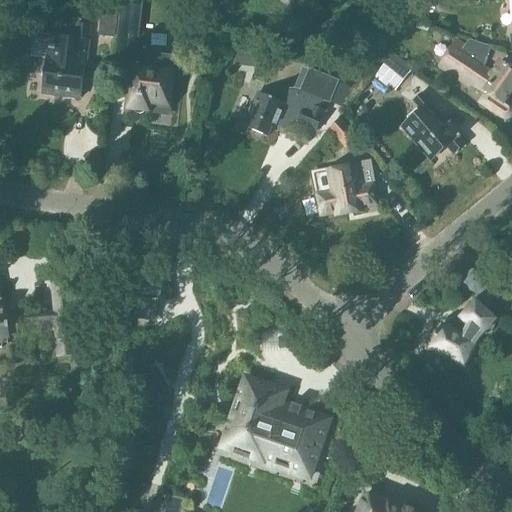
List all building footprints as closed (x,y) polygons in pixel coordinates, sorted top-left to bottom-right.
[(121,0),(113,66),(133,68),(128,108),(132,108),(132,109),(132,110),(133,110),(133,111),(133,112),(134,112),(134,113),(135,113),(136,114),(137,114),(138,114),(139,114),(140,114),(141,114),(142,114),(143,113),(144,113),(144,112),(145,111),(146,110),(149,110),(150,104),(168,106),(172,75),(180,76),(182,55),(175,54),(136,49),(140,18),(141,0),(121,0)] [(102,11),(99,35),(113,37),(116,13),(117,2),(104,1),(102,11)] [(45,58),(41,93),(64,96),(67,99),(73,100),(76,98),(80,99),(85,63),(84,63),(88,26),(77,24),(75,39),(52,37),(51,45),(49,45),(48,49),(51,50),(50,58),(45,58)] [(456,40),(439,65),(468,85),(470,83),(484,93),(477,104),(501,121),(503,121),(505,122),(507,122),(508,121),(510,121),(511,120),(511,119),(511,102),(505,98),(511,87),(511,70),(501,63),(492,75),(484,70),(492,48),(471,40),(466,48),(456,40)] [(230,49),(225,62),(254,74),(259,60),(230,49)] [(342,51),(337,63),(348,68),(343,79),(357,85),(367,62),(342,51)] [(393,58),(374,82),(386,91),(389,86),(394,90),(409,71),(393,58)] [(248,112),(241,129),(266,138),(269,130),(275,132),(277,127),(280,128),(291,122),(296,124),(295,126),(304,129),(304,128),(316,132),(324,113),(319,111),(322,101),(328,104),(336,83),(309,72),(300,93),(297,92),(293,91),(288,91),(284,93),(280,96),(278,100),(277,103),(256,95),(249,112),(248,112)] [(421,112),(402,129),(430,161),(446,147),(452,155),(464,145),(459,139),(461,138),(450,125),(449,126),(430,105),(421,94),(412,102),(421,112)] [(338,120),(329,131),(345,149),(355,139),(338,120)] [(330,194),(316,197),(320,216),(334,213),(335,217),(363,211),(362,208),(375,205),(371,185),(357,188),(353,166),(326,172),(330,194)] [(0,349),(1,350),(1,346),(17,344),(16,327),(54,324),(55,335),(71,333),(68,279),(51,280),(53,314),(4,318),(3,307),(2,307),(0,284),(0,349)] [(428,335),(426,341),(428,345),(430,346),(429,349),(445,358),(445,360),(445,364),(450,367),(455,365),(456,363),(464,367),(476,343),(483,335),(484,335),(485,335),(486,335),(487,335),(488,335),(488,334),(489,334),(490,334),(490,333),(491,333),(492,332),(492,331),(493,331),(493,330),(493,329),(494,329),(494,328),(494,327),(494,326),(494,325),(494,324),(494,323),(496,321),(485,310),(476,301),(460,317),(467,324),(462,336),(450,330),(450,327),(447,325),(444,327),(441,325),(437,333),(435,332),(434,335),(428,335)] [(225,439),(221,449),(262,462),(292,473),(310,479),(314,465),(330,420),(283,404),(287,393),(245,378),(225,439)] [(365,495),(356,511),(417,511),(407,508),(401,510),(386,503),(386,505),(365,495)] [(167,496),(162,511),(181,511),(185,500),(167,496)]
